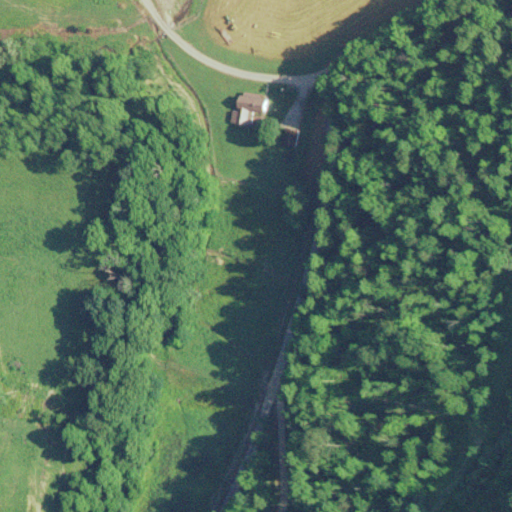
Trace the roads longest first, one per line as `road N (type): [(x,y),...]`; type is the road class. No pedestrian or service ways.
road 1 (residential): [(230,511),(263,433),(312,103),(324,91)]
road 2 (residential): [(491,0),(372,42),(324,91),(159,52),(117,0)]
